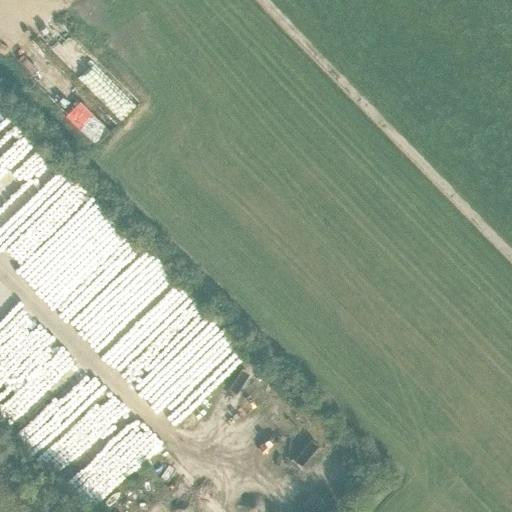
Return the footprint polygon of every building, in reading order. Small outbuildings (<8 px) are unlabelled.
[(14,62),(96,145),(111,131),(29,48),(14,62)] [(118,122),(135,106),(122,92),(105,107),(118,122)] [(125,290),(113,302),(159,350),(171,339),(125,290)] [(228,345),(214,363),(225,370),(238,353),(228,345)] [(3,351),(0,353),(0,370),(11,360),(3,351)] [(236,382),(244,391),(261,376),(253,367),(236,382)] [(195,395),(181,406),(187,414),(201,403),(195,395)]
